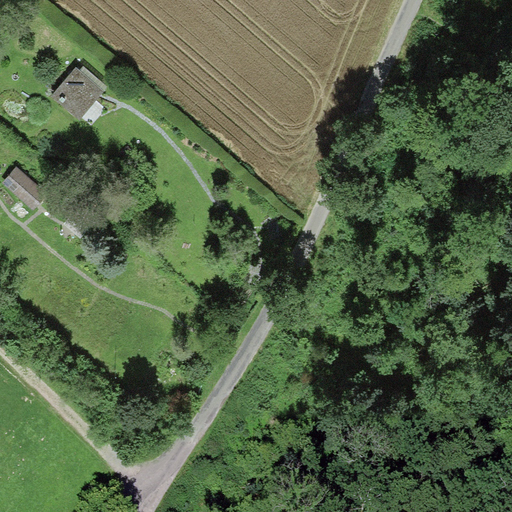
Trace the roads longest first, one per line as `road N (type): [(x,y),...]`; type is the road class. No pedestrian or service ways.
road 1 (track): [(97,511),(189,434),(315,213),(419,0)]
road 2 (track): [(135,478),(0,347)]
